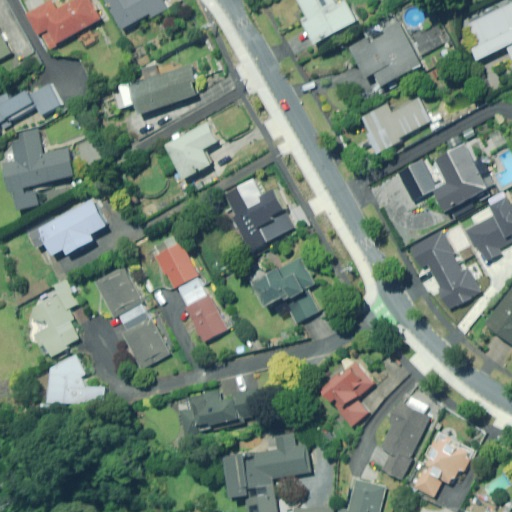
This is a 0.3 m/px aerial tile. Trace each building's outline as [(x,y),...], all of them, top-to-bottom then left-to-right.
[(42,37),(45,36),(54,53),(107,24),(101,13),(94,0),(79,0),(63,9),(58,1),(30,16),(42,37)] [(114,0),(130,30),(159,15),(161,18),(180,8),(175,0),(114,0)] [(343,0),(339,2),(338,0),(301,0),(314,20),(307,24),(320,46),(361,23),(347,0),(343,0)] [(511,0),(507,0),(463,22),(482,59),(507,47),(511,57),(511,0)] [(426,67),(401,23),(353,49),(371,80),(380,75),(387,89),(426,67)] [(3,37),(0,31),(0,64),(17,55),(5,36),(3,37)] [(203,97),(193,66),(123,89),(130,108),(140,105),(144,117),(203,97)] [(63,106),(45,76),(13,95),(0,101),(0,135),(12,129),(8,122),(38,105),(45,117),(63,106)] [(433,124),(420,100),(394,114),(389,106),(366,119),(374,134),(371,135),(382,156),(405,143),(404,139),(433,124)] [(173,137),(176,143),(169,147),(187,181),(215,166),(207,151),(221,143),(211,124),(185,138),(182,132),(173,137)] [(45,156),(38,130),(20,135),(22,141),(12,144),(17,163),(3,166),(11,194),(15,193),(20,213),(43,207),(38,188),(78,177),(71,149),(45,156)] [(493,191),(468,145),(440,161),(453,186),(440,193),(452,214),(493,191)] [(269,207),(255,181),(227,197),(238,217),(235,219),(255,255),(282,240),(264,209),(269,207)] [(109,227),(95,201),(42,230),(39,223),(28,229),(40,251),(49,246),(56,257),(68,251),(71,256),(97,242),(94,236),(109,227)] [(482,232),(474,217),(448,230),(464,259),(452,265),(461,281),(504,258),(488,229),(482,232)] [(412,240),(400,219),(392,224),(404,245),(412,240)] [(214,293),(179,234),(156,248),(150,252),(166,279),(170,277),(178,292),(180,291),(190,307),(185,311),(206,347),(236,330),(218,299),(214,293)] [(321,286),(308,262),(279,279),(275,272),(257,282),(273,311),(287,303),(300,326),(323,313),(311,291),(321,286)] [(123,335),(143,371),(172,355),(145,305),(123,266),(94,283),(116,322),(120,319),(128,332),(123,335)] [(57,296),(51,299),(29,311),(41,333),(36,335),(43,349),(48,346),(55,359),(70,350),(69,347),(81,341),(66,313),(80,305),(66,282),(53,289),(57,296)] [(511,292),(489,326),(511,341),(511,292)] [(97,405),(98,389),(92,388),(86,380),(92,376),(80,355),(53,370),(52,402),(97,405)] [(336,372),(319,388),(355,429),(372,414),(360,401),(379,384),(358,362),(341,378),(336,372)] [(202,431),(244,422),(240,399),(210,405),(208,396),(194,399),(196,410),(182,413),(188,441),(189,440),(203,437),(202,431)] [(432,417),(400,404),(391,425),(394,426),(383,452),(376,448),(368,465),(405,481),(432,417)] [(478,452),(442,435),(426,467),(428,468),(418,489),(438,498),(447,480),(457,485),(464,471),(468,473),(478,452)] [(231,456),(237,500),(251,498),(253,511),(280,511),(276,480),(312,475),(308,446),(252,454),(231,456)] [(384,511),(389,487),(359,481),(352,511),(344,509),(343,511),(384,511)]
